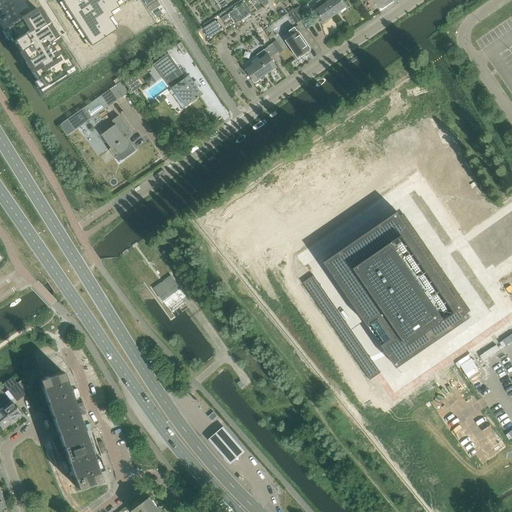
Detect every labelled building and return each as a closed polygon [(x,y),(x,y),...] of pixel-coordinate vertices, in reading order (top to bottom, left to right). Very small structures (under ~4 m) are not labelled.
[(62,0),(61,1),(91,46),(117,30),(109,18),(113,16),(111,13),(120,7),(117,3),(120,0),(62,0)] [(336,14),(325,0),(319,0),(317,2),(321,8),(317,11),(324,22),(336,14)] [(325,0),(336,14),(347,6),(342,0),(325,0)] [(295,10),(301,20),(306,17),(299,7),(295,10)] [(11,25),(6,28),(9,34),(7,35),(11,42),(12,42),(24,60),(23,60),(29,70),(30,69),(30,70),(29,71),(36,81),(38,79),(43,87),(47,85),(65,74),(64,72),(73,66),(69,60),(70,60),(64,49),(63,50),(44,21),(45,21),(40,13),(39,13),(36,9),(19,20),(18,19),(16,20),(10,24),(11,25)] [(297,23),(301,20),(295,10),(294,9),(290,12),(297,23)] [(222,32),(215,21),(204,29),(210,39),(222,32)] [(304,52),(309,49),(299,33),(298,33),(295,29),(294,27),(290,30),(290,31),(294,36),(287,41),(298,57),(299,56),(300,58),(305,54),(304,52)] [(263,30),(258,34),(264,42),(269,38),(263,30)] [(257,55),(243,65),(246,69),(253,79),(252,79),(255,83),(261,79),(267,74),(277,67),(271,58),(279,52),(276,49),(273,44),(268,47),(264,50),(257,55)] [(194,82),(189,77),(187,79),(186,78),(169,55),(169,54),(154,65),(156,64),(173,88),(177,93),(179,91),(188,105),(197,98),(197,99),(199,98),(199,97),(202,95),(199,90),(194,82)] [(132,78),(125,83),(129,88),(135,83),(132,78)] [(129,92),(121,82),(83,109),(86,113),(87,112),(92,118),(92,119),(129,92)] [(73,116),(68,120),(75,130),(80,127),(92,118),(87,112),(86,113),(83,109),(73,116)] [(116,125),(103,135),(112,148),(110,149),(116,157),(119,162),(136,150),(127,137),(126,138),(124,136),(130,132),(132,134),(119,116),(113,121),(116,125)] [(398,210),(325,260),(397,366),(471,316),(398,210)] [(161,282),(153,288),(162,301),(180,288),(171,275),(163,281),(161,283),(161,282)] [(381,373),(313,275),(303,282),(370,381),(378,375),(381,373)] [(17,383),(23,390),(28,386),(27,386),(23,380),(23,379),(17,383)] [(17,383),(12,387),(21,398),(25,394),(25,395),(26,394),(23,391),(23,390),(17,383)] [(17,401),(21,398),(12,387),(8,390),(16,402),(17,401)] [(11,401),(1,408),(11,422),(21,415),(22,415),(21,414),(11,401)] [(2,430),(2,429),(11,422),(1,408),(0,408),(0,427),(2,429),(2,430)] [(214,412),(208,417),(212,421),(217,416),(214,412)] [(248,452),(225,427),(210,440),(233,465),(248,452)] [(131,507),(133,510),(134,511),(161,511),(150,497),(142,504),(140,501),(131,507)]
